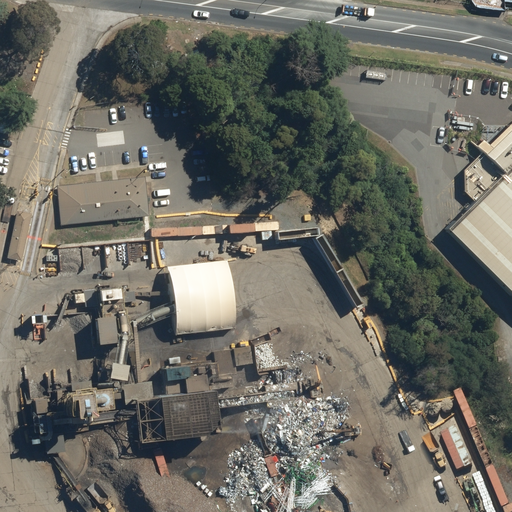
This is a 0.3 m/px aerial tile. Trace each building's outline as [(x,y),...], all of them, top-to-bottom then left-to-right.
[(472,201),(445,228),(511,297),(511,118),(487,144),(481,138),(474,145),(480,151),(462,169),(462,191),(472,201)] [(56,185),(60,224),(148,215),(144,177),(56,185)] [(17,210),(6,258),(21,261),(31,213),(17,210)] [(172,323),(173,334),(233,328),(226,259),(166,265),(169,292),(172,323)] [(118,285),(97,287),(97,298),(119,297),(118,285)] [(113,313),(93,314),(95,342),(114,340),(113,313)] [(127,360),(107,357),(104,376),(124,379),(127,360)] [(202,436),(202,431),(217,429),(212,386),(202,387),(199,371),(178,373),(180,390),(155,393),(160,436),(194,432),(195,436),(202,436)] [(105,384),(54,389),(56,405),(69,404),(70,411),(88,409),(87,404),(107,402),(105,384)]
